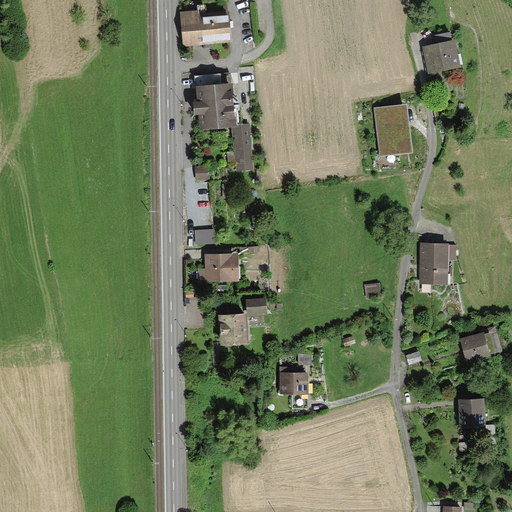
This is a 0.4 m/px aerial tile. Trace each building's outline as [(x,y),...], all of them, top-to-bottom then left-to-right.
[(186,45),(226,43),(225,15),(185,16),(186,45)] [(423,41),(431,70),(458,63),(450,34),(423,41)] [(201,125),(229,122),(224,75),(196,78),(201,125)] [(376,109),(382,155),(411,151),(405,106),(376,109)] [(229,122),(234,160),(246,158),(241,121),(229,122)] [(194,176),(205,174),(203,162),(193,163),(194,176)] [(196,231),(196,244),(216,244),(216,230),(196,231)] [(422,244),(421,284),(446,285),(447,245),(422,244)] [(207,254),(207,282),(233,281),(233,254),(207,254)] [(364,283),(366,297),(380,294),(377,281),(364,283)] [(244,311),(263,310),(262,293),(243,294),(244,311)] [(220,319),(223,351),(247,349),(245,318),(220,319)] [(462,342),(468,360),(494,351),(487,332),(462,342)] [(421,360),(417,351),(405,356),(408,364),(421,360)] [(312,354),(299,355),(300,365),(313,364),(312,354)] [(291,407),(305,407),(305,376),(280,376),(280,393),(291,393),(291,407)] [(462,400),(463,430),(482,430),(482,399),(462,400)]
